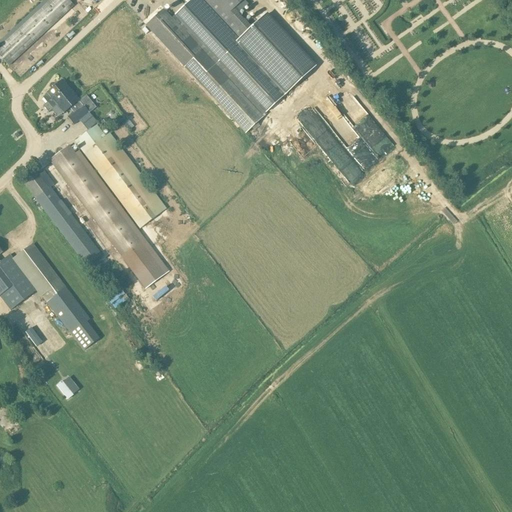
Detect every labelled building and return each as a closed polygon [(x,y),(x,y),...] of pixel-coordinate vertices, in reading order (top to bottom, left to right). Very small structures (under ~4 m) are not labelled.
[(68,0),(51,0),(0,47),(0,56),(9,66),(74,6),(68,0)] [(146,26),(245,134),(266,115),(265,113),(314,67),(267,15),(252,29),(238,14),(248,5),(244,0),(243,0),(190,0),(171,18),(164,10),(146,26)] [(47,94),(43,98),(47,103),(43,106),(49,113),(51,110),(52,110),(57,106),(63,114),(70,108),(74,113),(68,118),(74,125),(92,110),(95,108),(86,97),(79,103),(73,95),(70,97),(59,84),(58,84),(56,83),(52,86),(53,89),(47,94)] [(96,125),(75,141),(141,229),(162,213),(96,125)] [(145,289),(165,274),(69,146),(50,160),(145,289)] [(36,170),(22,180),(36,199),(87,266),(102,255),(50,188),(54,185),(43,171),(39,174),(36,170)] [(0,296),(11,310),(38,290),(74,338),(84,352),(100,338),(87,322),(90,320),(32,245),(12,259),(9,254),(5,258),(0,261),(0,260),(0,253),(1,253),(0,250),(0,296)] [(114,308),(129,299),(123,290),(108,299),(114,308)] [(133,303),(128,305),(135,320),(141,317),(133,303)] [(42,342),(31,328),(25,332),(36,346),(42,342)] [(74,393),(63,380),(56,385),(67,399),(74,393)]
